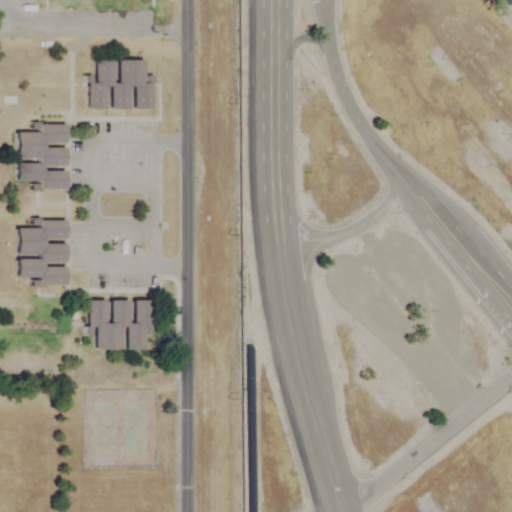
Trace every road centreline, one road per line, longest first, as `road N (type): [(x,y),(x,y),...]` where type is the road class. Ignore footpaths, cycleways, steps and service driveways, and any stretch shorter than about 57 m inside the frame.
road 1 (residential): [(272,0),(276,246),(315,435),(341,511)]
road 2 (residential): [(185,511),(186,0)]
road 3 (residential): [(511,374),(341,511)]
road 4 (residential): [(511,317),(384,163)]
road 5 (residential): [(324,0),(334,75),(384,163)]
road 6 (residential): [(276,246),(318,242),(408,193)]
